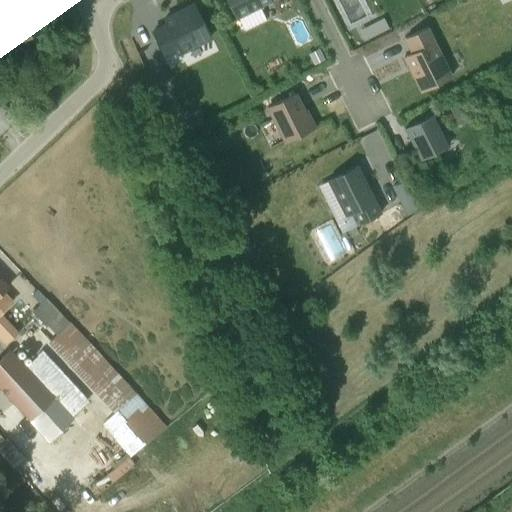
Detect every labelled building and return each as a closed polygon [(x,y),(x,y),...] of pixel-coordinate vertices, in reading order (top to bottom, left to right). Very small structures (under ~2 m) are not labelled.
[(0,26),(9,45),(47,26),(34,0),(12,0),(0,6),(0,26)] [(228,0),(237,16),(267,0),(228,0)] [(166,60),(215,37),(198,1),(149,23),(166,60)] [(428,26),(405,38),(411,52),(404,56),(421,91),(452,76),(428,26)] [(76,61),(90,52),(76,32),(62,41),(76,61)] [(285,141),(317,126),(300,90),(268,104),(285,141)] [(484,99),(474,103),(480,123),(490,119),(484,99)] [(420,158),(449,145),(434,111),(404,125),(420,158)] [(351,225),(382,210),(359,162),(327,177),(351,225)] [(0,310),(15,296),(0,281),(0,310)] [(69,295),(57,306),(85,336),(97,325),(69,295)] [(113,397),(63,348),(57,354),(41,338),(5,375),(71,440),(113,397)] [(186,426),(125,357),(116,365),(134,386),(127,392),(170,441),(186,426)] [(139,407),(122,423),(152,457),(170,441),(139,407)] [(147,454),(111,482),(119,494),(156,466),(147,454)]
